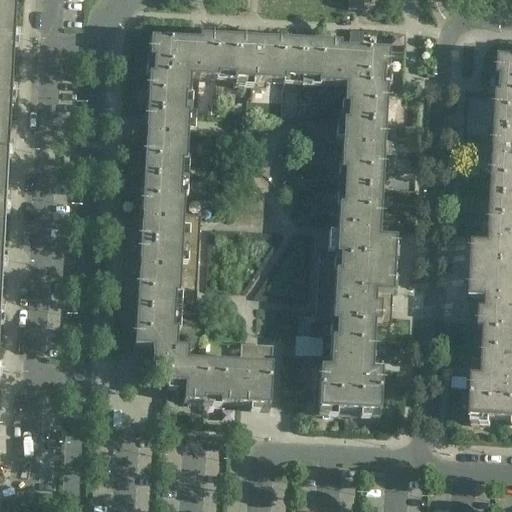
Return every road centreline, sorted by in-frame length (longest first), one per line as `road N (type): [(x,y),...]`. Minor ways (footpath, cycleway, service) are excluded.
road 1 (residential): [(421,459),(454,26),(511,29)]
road 2 (residential): [(421,459),(261,450),(258,511)]
road 3 (residential): [(49,48),(38,264)]
road 4 (residential): [(84,265),(91,52)]
road 5 (residential): [(76,511),(80,383)]
